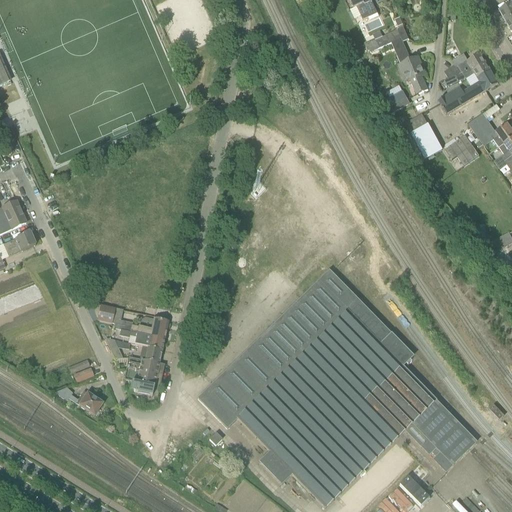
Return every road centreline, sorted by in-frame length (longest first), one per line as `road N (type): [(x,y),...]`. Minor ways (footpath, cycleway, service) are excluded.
road 1 (unclassified): [(168,409),(243,26),(239,0)]
road 2 (unclassified): [(168,409),(145,417),(124,406),(0,128)]
